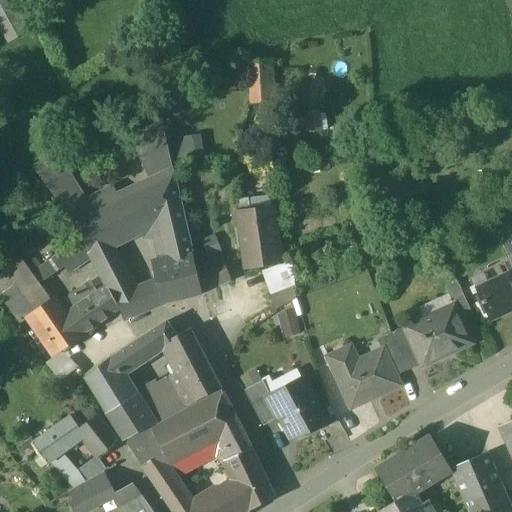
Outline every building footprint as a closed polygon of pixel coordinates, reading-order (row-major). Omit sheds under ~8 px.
[(8,0),(0,0),(0,30),(6,41),(26,29),(8,0)] [(302,110),(304,131),(319,130),(317,109),(302,110)] [(177,162),(203,160),(201,133),(175,135),(177,162)] [(168,156),(115,182),(110,193),(117,203),(132,196),(173,177),(168,156)] [(173,177),(132,196),(144,226),(146,236),(147,236),(162,239),(166,254),(182,251),(190,250),(173,177)] [(110,193),(68,214),(80,234),(82,233),(90,253),(104,246),(144,226),(132,196),(117,203),(110,193)] [(269,196),(238,201),(240,214),(271,210),(269,196)] [(271,210),(240,214),(247,265),(278,261),(271,210)] [(162,239),(147,236),(147,241),(153,265),(183,258),(182,251),(166,254),(162,239)] [(90,253),(89,254),(99,271),(113,263),(112,262),(104,246),(90,253)] [(192,256),(190,250),(182,251),(183,258),(192,256)] [(183,258),(153,265),(163,304),(202,295),(192,256),(183,258)] [(138,290),(119,259),(112,262),(113,263),(99,271),(107,287),(114,299),(138,290)] [(290,261),(262,272),(270,295),(294,287),(290,261)] [(508,275),(478,289),(477,288),(475,289),(491,322),(492,321),(492,319),(511,309),(511,279),(509,273),(508,274),(508,275)] [(93,285),(64,306),(69,313),(98,293),(93,285)] [(33,313),(14,286),(1,295),(21,323),(26,319),(25,318),(33,313)] [(98,293),(69,313),(70,315),(64,319),(77,339),(120,309),(114,299),(107,287),(98,293)] [(270,295),(275,310),(296,299),(294,287),(270,295)] [(473,316),(462,293),(451,299),(454,306),(455,306),(462,321),(473,316)] [(64,319),(51,301),(33,313),(25,318),(26,319),(52,356),(77,339),(64,319)] [(271,315),(283,338),(301,329),(290,305),(271,315)] [(454,306),(405,329),(422,365),(423,367),(472,345),(462,321),(455,306),(454,306)] [(167,321),(111,357),(122,374),(166,345),(165,344),(177,337),(167,321)] [(177,337),(165,344),(166,345),(173,360),(198,346),(190,329),(177,337)] [(422,365),(405,329),(392,334),(409,371),(422,365)] [(409,371),(392,334),(378,340),(383,351),(384,350),(396,377),(409,371)] [(198,346),(173,360),(180,371),(196,401),(220,388),(198,346)] [(383,351),(354,364),(347,349),(328,358),(352,408),(370,400),(369,397),(399,383),(396,377),(384,350),(383,351)] [(122,374),(111,357),(85,376),(123,441),(153,425),(134,393),(122,374)] [(244,385),(260,375),(254,366),(239,376),(244,385)] [(170,376),(157,383),(156,381),(134,393),(153,425),(154,425),(196,403),(196,401),(180,371),(170,377),(170,376)] [(77,388),(69,378),(52,391),(61,401),(77,388)] [(263,381),(246,390),(264,425),(280,417),(272,400),(273,399),(263,381)] [(273,399),(272,400),(280,417),(293,439),(325,422),(304,383),(273,399)] [(154,425),(150,428),(164,452),(170,463),(211,443),(241,427),(221,389),(196,403),(154,425)] [(117,443),(97,418),(85,426),(80,430),(79,430),(83,437),(98,457),(117,443)] [(85,426),(80,419),(75,423),(80,430),(85,426)] [(511,421),(499,427),(511,454),(511,421)] [(74,422),(57,433),(67,449),(83,437),(79,430),(80,430),(75,423),(74,422)] [(241,427),(211,443),(215,455),(223,457),(224,461),(251,448),(241,427)] [(150,428),(125,441),(142,465),(164,452),(150,428)] [(431,437),(376,471),(394,502),(396,504),(410,495),(451,470),(431,437)] [(44,448),(41,450),(42,452),(51,461),(61,453),(64,451),(55,438),(44,448)] [(224,461),(223,461),(232,479),(247,511),(250,511),(275,498),(251,448),(224,461)] [(195,502),(192,504),(169,470),(170,463),(164,452),(142,465),(173,511),(229,511),(217,489),(199,499),(195,502)] [(85,480),(61,453),(51,461),(73,487),(85,480)] [(511,511),(486,453),(452,468),(470,511),(511,511)] [(102,473),(71,490),(76,501),(73,503),(77,511),(81,511),(114,495),(102,473)] [(247,511),(232,479),(217,489),(229,511),(247,511)] [(133,484),(122,489),(129,502),(141,495),(133,484)] [(418,508),(410,495),(396,504),(394,502),(377,511),(426,511),(422,505),(418,508)]
